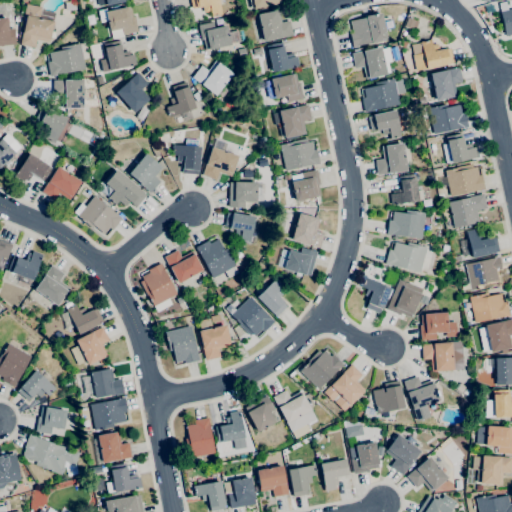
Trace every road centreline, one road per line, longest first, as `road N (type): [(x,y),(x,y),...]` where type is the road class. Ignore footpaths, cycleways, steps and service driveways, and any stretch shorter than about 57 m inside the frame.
road 1 (residential): [(154,398),(254,375),(293,353),(325,316),(347,254),(353,201),(312,0)]
road 2 (residential): [(174,511),(131,316),(104,271),(60,235),(0,204)]
road 3 (residential): [(511,181),(483,44),(453,12),(439,0),(314,5)]
